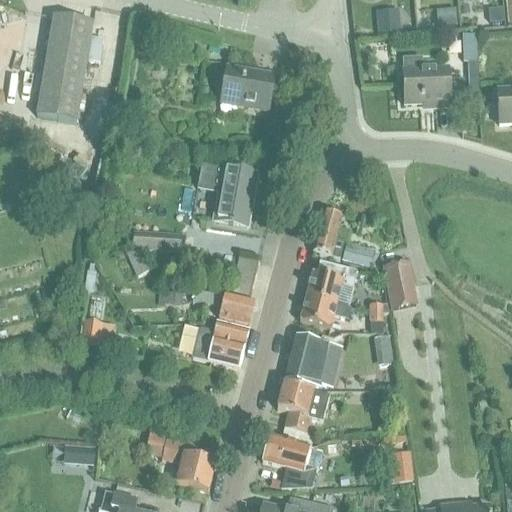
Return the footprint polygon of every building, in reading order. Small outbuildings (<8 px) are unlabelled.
[(36,120),(76,126),(92,27),(52,21),(36,120)] [(421,61),(401,62),(402,75),(404,108),(433,107),(433,112),(449,111),(447,73),(421,74),(421,61)] [(219,106),(266,114),(272,79),(225,70),(219,106)] [(511,93),(496,95),(498,129),(511,127),(511,93)] [(223,174),(213,224),(220,226),(243,230),(247,204),(252,205),(256,180),(223,174)] [(319,228),(312,256),(333,261),(339,263),(344,245),(335,243),(341,221),(322,216),(319,228)] [(133,236),(132,254),(183,256),(184,239),(133,236)] [(345,248),(341,264),(369,271),(373,255),(345,248)] [(127,259),(139,282),(151,278),(140,260),(127,259)] [(238,260),(228,300),(247,305),(258,265),(238,260)] [(312,277),(305,301),(335,309),(341,289),(352,292),(356,276),(329,269),(326,281),(312,277)] [(408,269),(384,273),(391,313),(415,308),(408,269)] [(157,307),(181,308),(182,296),(157,296),(157,307)] [(247,305),(228,300),(192,298),(192,308),(220,310),(217,323),(248,330),(253,307),(248,305),(247,305)] [(335,309),(305,301),(299,326),(329,333),(333,320),(347,324),(350,313),(335,309)] [(381,308),(369,309),(369,317),(381,317),(381,318),(388,317),(386,308),(381,308)] [(381,317),(369,317),(370,337),(382,337),(381,318),(381,317)] [(80,349),(110,354),(114,329),(83,324),(80,349)] [(215,327),(213,335),(199,332),(192,361),(238,372),(247,334),(215,327)] [(295,342),(284,384),(305,389),(318,392),(322,371),(335,374),(340,353),(327,350),(295,342)] [(387,343),(375,345),(377,354),(389,352),(387,343)] [(282,389),(276,414),(287,417),(283,432),(305,438),(309,421),(322,424),(328,400),(311,396),(282,389)] [(355,425),(357,399),(344,398),(342,424),(355,425)] [(197,447),(166,440),(149,436),(144,459),(161,463),(160,465),(179,469),(175,489),(207,497),(214,466),(194,462),(197,447)] [(320,455),(308,452),(308,451),(268,441),(261,466),(285,473),(280,494),(310,493),(315,474),(318,472),(321,457),(320,455)] [(80,482),(93,484),(96,465),(82,463),(82,465),(58,462),(57,471),(81,474),(80,482)] [(133,511),(136,505),(103,497),(99,511),(133,511)]
